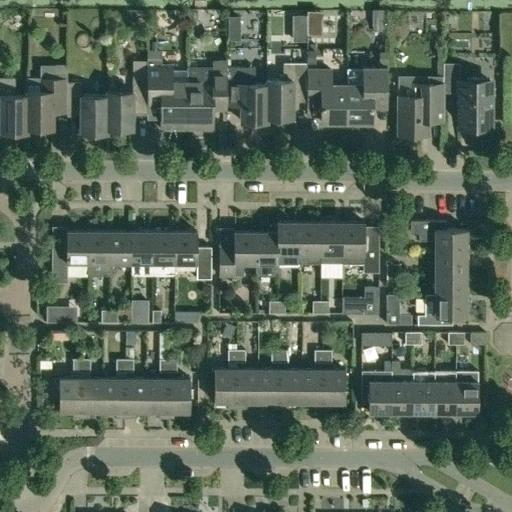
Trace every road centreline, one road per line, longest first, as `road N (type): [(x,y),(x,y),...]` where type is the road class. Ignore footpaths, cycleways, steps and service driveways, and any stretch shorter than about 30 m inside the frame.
road 1 (residential): [(511,175),(17,176),(0,186)]
road 2 (residential): [(26,511),(65,469),(105,456),(382,463)]
road 3 (residential): [(24,511),(26,400),(8,385),(8,361)]
road 4 (residential): [(511,503),(433,465),(382,463)]
